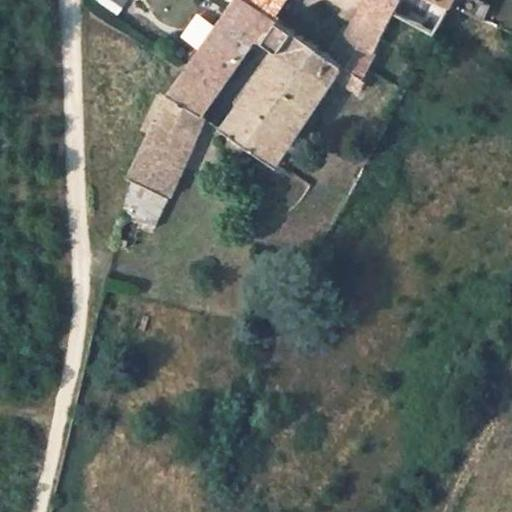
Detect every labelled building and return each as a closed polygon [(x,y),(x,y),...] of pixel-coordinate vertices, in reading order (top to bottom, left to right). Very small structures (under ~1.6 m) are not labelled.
[(97,0),(98,0),(120,14),(128,0),(97,0)] [(259,36),(265,40),(280,20),(275,16),(285,0),(232,0),(190,62),(224,86),(259,36)] [(344,65),(363,78),(382,39),(395,13),(369,0),(368,0),(335,55),(333,57),(344,65)] [(401,0),(369,0),(395,13),(401,0)] [(446,0),(453,3),(452,6),(465,11),(483,19),(490,4),(482,0),(446,0)] [(454,35),(465,11),(452,6),(440,29),(454,35)] [(333,57),(335,55),(294,29),(280,20),(265,40),(279,50),(223,128),(268,158),(327,70),(336,77),(344,65),(333,57)] [(170,198),(206,118),(202,116),(224,86),(190,62),(167,95),(130,176),(133,178),(170,198)] [(344,65),(336,77),(345,83),(357,91),(363,78),(344,65)] [(327,70),(268,158),(277,165),(336,77),(327,70)] [(170,198),(133,178),(124,217),(157,228),(170,198)] [(128,240),(118,239),(116,247),(127,249),(128,240)]
